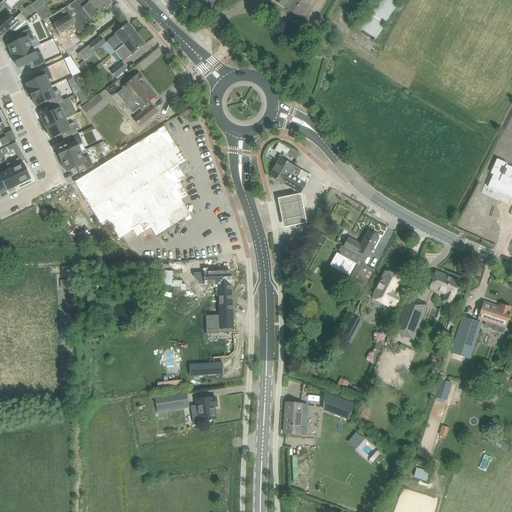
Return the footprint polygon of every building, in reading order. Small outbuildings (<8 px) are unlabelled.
[(0,15),(1,17),(11,8),(4,0),(0,3),(0,15)] [(36,12),(45,4),(41,0),(37,0),(31,6),(36,12)] [(76,0),(55,14),(43,22),(57,46),(76,35),(79,33),(95,23),(92,19),(98,13),(99,14),(104,10),(111,3),(108,0),(92,0),(89,2),(87,0),(76,0)] [(273,0),(284,7),(301,19),(314,0),(273,0)] [(370,0),(353,29),(370,39),(393,0),(370,0)] [(13,20),(8,14),(0,20),(0,35),(1,36),(10,29),(14,33),(28,21),(21,13),(13,20)] [(128,24),(107,41),(115,51),(137,35),(128,24)] [(18,41),(8,46),(13,57),(33,48),(30,42),(35,40),(30,29),(15,35),(18,41)] [(137,35),(115,51),(124,62),(125,60),(145,44),(137,35)] [(101,36),(79,54),(83,60),(106,42),(101,36)] [(33,48),(13,57),(18,68),(28,63),(31,69),(46,63),(41,52),(35,54),(33,48)] [(128,68),(123,63),(122,62),(110,72),(115,79),(128,68)] [(36,80),(26,85),(31,96),(51,87),(48,81),(53,78),(48,67),(33,74),(36,80)] [(123,90),(118,94),(134,112),(139,108),(143,112),(142,113),(134,119),(140,126),(149,119),(157,112),(151,105),(150,106),(147,102),(154,97),(142,84),(144,82),(138,75),(131,81),(123,88),(124,89),(123,90)] [(75,95),(82,92),(73,78),(68,81),(75,95)] [(51,87),(31,96),(36,107),(46,102),(49,107),(63,101),(58,90),(53,92),(51,87)] [(77,94),(83,106),(88,102),(82,92),(77,94)] [(83,106),(81,108),(88,116),(91,119),(108,105),(99,94),(88,102),(83,106)] [(51,113),(41,117),(46,128),(66,119),(63,113),(68,111),(63,101),(49,107),(51,113)] [(183,110),(171,114),(174,124),(187,120),(183,110)] [(66,119),(46,128),(51,139),(61,134),(64,140),(78,133),(73,123),(68,125),(66,119)] [(75,182),(101,224),(107,220),(119,238),(133,230),(137,236),(151,228),(157,237),(177,225),(176,222),(183,218),(185,207),(181,200),(184,189),(179,182),(182,171),(178,164),(180,153),(176,147),(177,145),(164,125),(157,129),(158,131),(75,182)] [(11,130),(5,134),(7,137),(9,143),(16,139),(12,130),(11,130)] [(66,145),(56,150),(61,161),(81,152),(78,146),(83,144),(78,133),(64,140),(66,145)] [(16,142),(8,147),(10,152),(14,151),(19,148),(16,142)] [(81,152),(61,161),(66,172),(76,167),(79,173),(94,166),(89,155),(84,158),(81,152)] [(21,158),(7,164),(18,186),(31,179),(21,158)] [(284,184),(300,193),(306,185),(303,183),(308,175),(293,166),(280,159),(270,176),(283,184),(284,184)] [(8,166),(0,170),(0,177),(7,191),(8,191),(9,192),(15,189),(14,188),(18,186),(7,164),(7,165),(8,166)] [(493,175),(488,187),(494,190),(505,195),(507,191),(511,193),(510,197),(511,198),(511,167),(506,165),(506,166),(505,169),(503,169),(502,172),(503,172),(501,178),(493,175)] [(299,195),(276,200),(282,230),(306,225),(299,195)] [(368,257),(374,247),(379,238),(368,232),(361,245),(349,238),(344,246),(341,246),(339,251),(340,254),(355,263),(360,253),(368,257)] [(104,242),(90,242),(90,249),(104,250),(104,242)] [(317,263),(326,268),(330,259),(321,255),(317,263)] [(358,262),(350,278),(366,287),(374,271),(358,262)] [(54,266),(55,289),(63,289),(63,266),(54,266)] [(155,270),(155,280),(155,285),(172,285),(172,291),(198,290),(198,284),(182,284),(182,281),(172,281),(172,271),(155,270)] [(230,271),(205,272),(205,290),(206,290),(214,290),(214,286),(215,286),(215,292),(218,292),(231,291),(231,284),(230,284),(230,271)] [(429,289),(444,295),(442,302),(443,305),(449,307),(452,306),(455,299),(454,297),(460,282),(445,276),(446,275),(436,271),(429,289)] [(395,308),(397,304),(401,295),(394,291),(400,279),(386,272),(382,279),(381,279),(380,281),(381,281),(372,298),(388,307),(389,305),(395,308)] [(219,315),(205,316),(206,329),(233,327),(231,291),(218,292),(219,315)] [(393,332),(414,340),(427,305),(406,297),(393,332)] [(479,318),(487,320),(484,327),(492,329),(491,331),(501,333),(502,333),(503,333),(504,332),(511,311),(510,311),(511,308),(503,306),(502,309),(484,303),(479,318)] [(171,311),(171,323),(186,323),(186,310),(171,311)] [(446,362),(465,369),(481,323),(462,317),(446,362)] [(354,318),(349,326),(356,330),(360,321),(354,318)] [(432,355),(429,363),(439,367),(441,359),(432,355)] [(222,362),(190,365),(191,376),(223,374),(222,362)] [(505,389),(511,373),(504,370),(499,386),(505,389)] [(340,379),(337,386),(346,390),(349,383),(340,379)] [(440,379),(435,398),(446,402),(452,383),(440,379)] [(155,396),(158,413),(190,408),(187,391),(155,396)] [(353,406),(325,394),(324,409),(348,419),(353,406)] [(198,406),(191,407),(194,423),(200,422),(200,423),(209,421),(212,421),(211,420),(216,419),(214,407),(217,406),(216,398),(213,398),(212,398),(203,399),(197,400),(198,406)] [(287,403),(284,434),(294,434),(300,435),(301,425),(307,425),(308,405),(287,403)] [(433,433),(440,435),(443,426),(436,424),(433,433)] [(355,443),(359,432),(350,428),(345,439),(355,443)]
